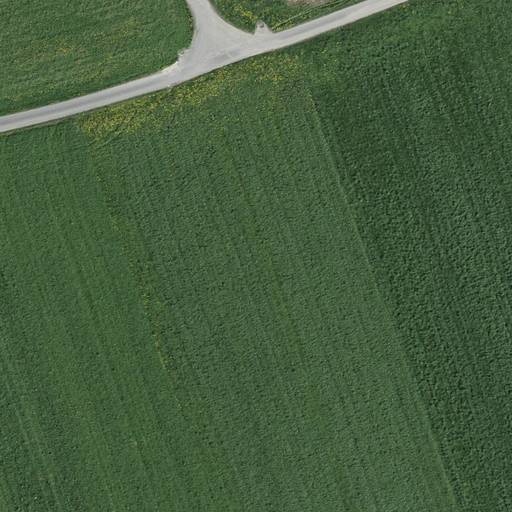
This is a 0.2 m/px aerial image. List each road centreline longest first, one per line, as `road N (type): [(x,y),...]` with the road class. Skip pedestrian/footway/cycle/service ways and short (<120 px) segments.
road 1 (residential): [(228,56),(0,124)]
road 2 (track): [(386,0),(228,56)]
